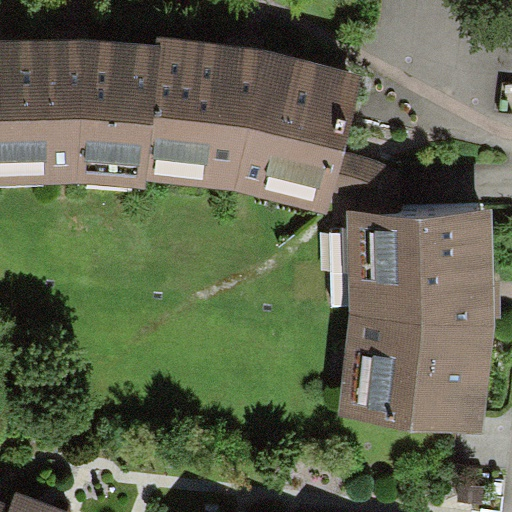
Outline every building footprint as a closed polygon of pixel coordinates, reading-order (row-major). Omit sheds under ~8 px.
[(64,36),(0,38),(0,182),(71,180),(141,187),(144,176),(159,44),(64,36)] [(144,176),(229,185),(327,211),(332,195),(341,152),(357,77),(251,56),(160,39),(159,44),(144,176)] [(389,164),(341,152),(332,195),(352,198),(353,208),(394,207),(389,164)] [(483,426),(494,323),(490,204),(394,207),(353,208),(347,208),(348,310),(340,406),(483,426)] [(63,511),(16,494),(11,507),(9,511),(63,511)] [(9,511),(11,507),(0,502),(0,511),(9,511)]
